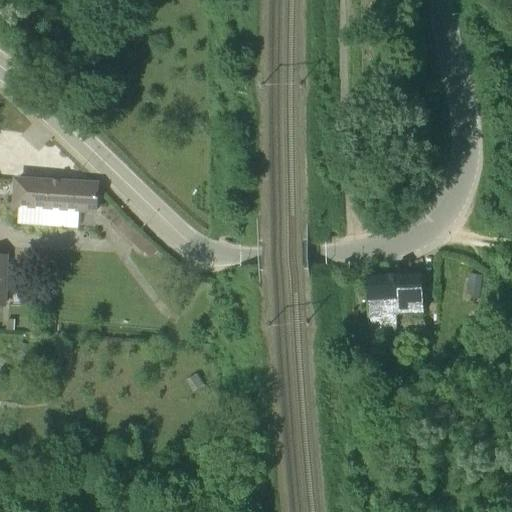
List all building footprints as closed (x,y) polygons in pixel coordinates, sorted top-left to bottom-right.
[(96,213),(98,184),(15,180),(14,207),(19,208),(19,218),(37,218),(37,217),(43,217),(43,210),(54,210),(54,208),(60,209),(60,211),(69,211),(69,209),(75,210),(75,212),(96,213)] [(143,258),(154,246),(121,215),(110,227),(143,258)] [(0,309),(8,310),(11,258),(0,256),(0,309)] [(369,334),(396,333),(396,317),(408,317),(408,314),(424,313),(422,274),(368,278),(369,334)] [(483,277),(468,275),(466,291),(481,292),(483,277)]
